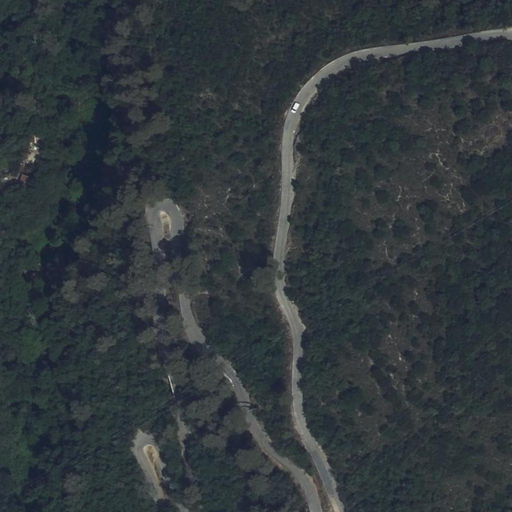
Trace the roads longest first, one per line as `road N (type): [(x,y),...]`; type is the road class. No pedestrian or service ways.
road 1 (unclassified): [(211,511),(162,326),(157,207),(165,202),(176,215),(196,333),(235,376),(265,440),(310,484),(318,511)]
road 2 (unclassified): [(344,511),(302,415),(298,327),(281,283),(296,110),(316,81),(351,58),(511,35)]
road 3 (unclassified): [(161,511),(140,446),(147,436),(162,449),(185,511)]
